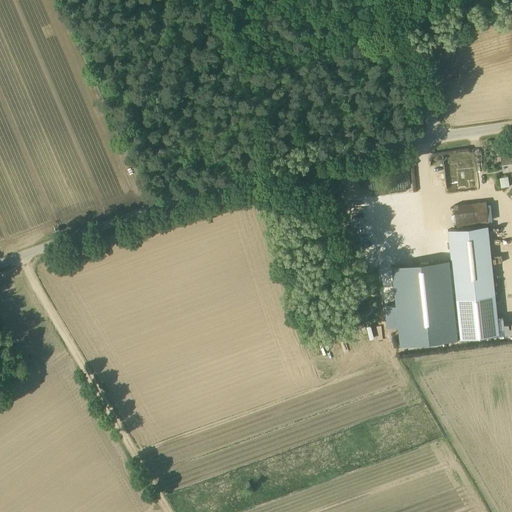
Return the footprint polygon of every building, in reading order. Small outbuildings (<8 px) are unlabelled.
[(511,153),(501,155),(503,171),(511,169),(511,153)] [(500,177),(500,186),(509,186),(509,176),(500,177)] [(486,200),(453,204),(455,223),(488,220),(486,200)] [(403,213),(407,222),(419,218),(415,208),(403,213)] [(487,225),(447,230),(460,339),(499,334),(487,225)] [(459,339),(451,259),(391,266),(395,305),(384,306),(386,327),(398,326),(400,345),(459,339)] [(511,333),(511,320),(502,321),(502,334),(511,333)]
